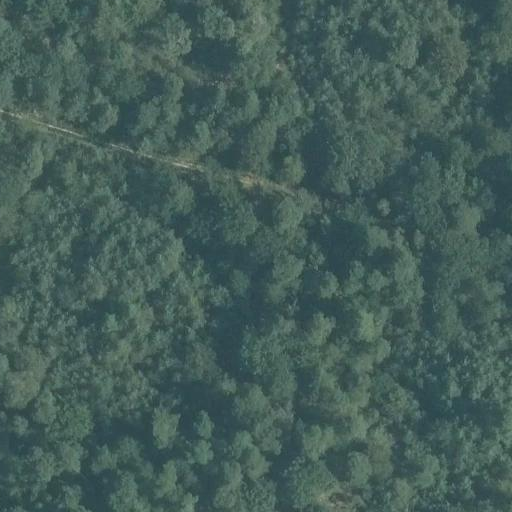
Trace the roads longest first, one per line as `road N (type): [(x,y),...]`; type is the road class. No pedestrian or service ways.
road 1 (track): [(511,263),(0,116)]
road 2 (track): [(315,204),(292,470),(266,511)]
